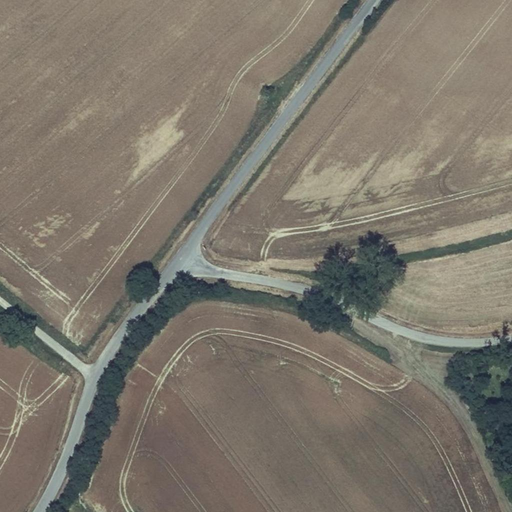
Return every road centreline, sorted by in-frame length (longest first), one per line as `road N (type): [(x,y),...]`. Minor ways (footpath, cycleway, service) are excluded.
road 1 (unclassified): [(180,258),(313,293),(428,339),(511,338)]
road 2 (tertiary): [(373,0),(180,258)]
road 3 (track): [(428,339),(511,509)]
road 4 (tertiary): [(95,374),(73,443),(38,511)]
road 5 (tertiary): [(180,258),(95,374)]
road 6 (unclassified): [(0,300),(95,374)]
